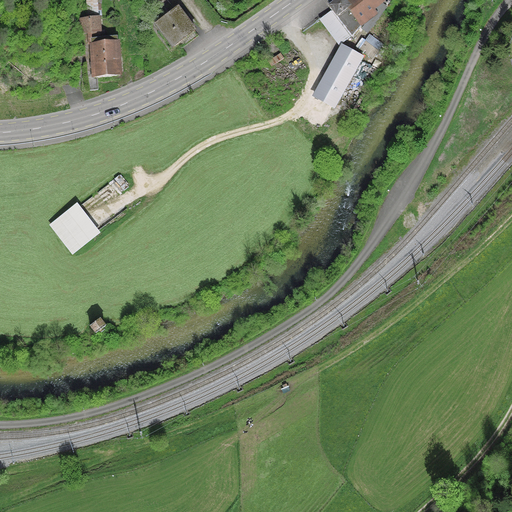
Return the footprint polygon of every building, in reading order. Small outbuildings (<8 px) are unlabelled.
[(85,0),(86,19),(98,19),(97,0),(85,0)] [(383,0),(334,0),(330,3),(347,26),(383,0)] [(156,26),(174,52),(199,34),(182,9),(156,26)] [(332,10),(320,19),(338,43),(350,34),(332,10)] [(77,20),(77,34),(102,34),(101,19),(98,19),(86,19),(77,20)] [(370,34),(366,40),(379,49),(381,50),(385,44),(370,34)] [(363,38),(357,48),(373,58),(379,49),(366,40),(363,38)] [(90,41),(93,79),(123,77),(120,39),(90,41)] [(341,43),(313,95),(335,107),(363,55),(341,43)] [(47,84),(49,96),(61,94),(59,82),(47,84)] [(77,208),(54,225),(73,249),(95,232),(77,208)] [(100,318),(90,325),(96,333),(106,325),(100,318)]
